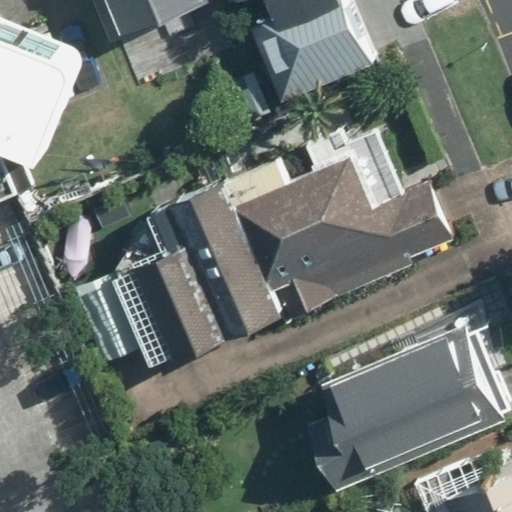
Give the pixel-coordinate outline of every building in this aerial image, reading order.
[(0,88),(14,114),(69,134),(109,40),(15,0),(10,0),(0,21),(0,88)] [(173,0),(138,0),(143,12),(173,0)] [(425,250),(423,244),(465,226),(441,170),(399,188),(376,135),(273,179),(322,294),(425,250)] [(192,232),(158,247),(195,335),(305,289),(252,164),(177,196),(192,232)] [(511,398),(511,380),(484,312),(342,369),(356,402),(327,413),(347,464),(511,398)] [(511,511),(511,467),(437,497),(442,511),(511,511)]
